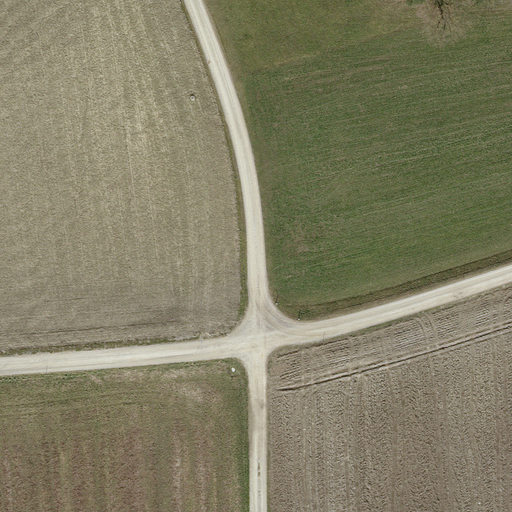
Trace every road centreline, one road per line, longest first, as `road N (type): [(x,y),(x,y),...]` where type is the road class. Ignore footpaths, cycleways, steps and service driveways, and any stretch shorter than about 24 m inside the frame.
road 1 (unclassified): [(511,279),(340,334),(0,372)]
road 2 (track): [(194,0),(258,193),(263,511)]
